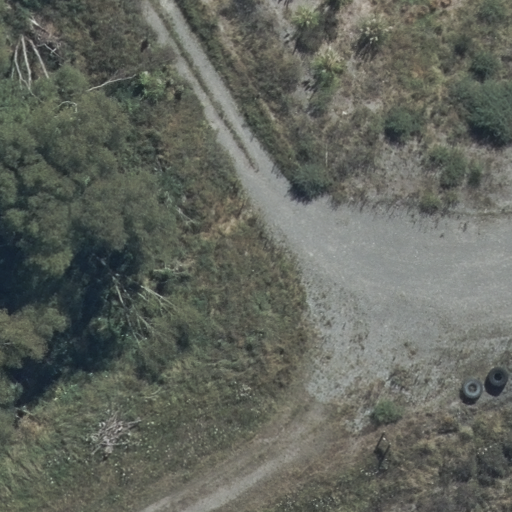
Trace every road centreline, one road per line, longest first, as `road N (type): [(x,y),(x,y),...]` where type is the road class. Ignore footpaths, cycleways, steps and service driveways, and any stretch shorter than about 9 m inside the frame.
road 1 (track): [(154,0),(400,418)]
road 2 (track): [(203,511),(400,418)]
road 3 (track): [(400,418),(511,348)]
